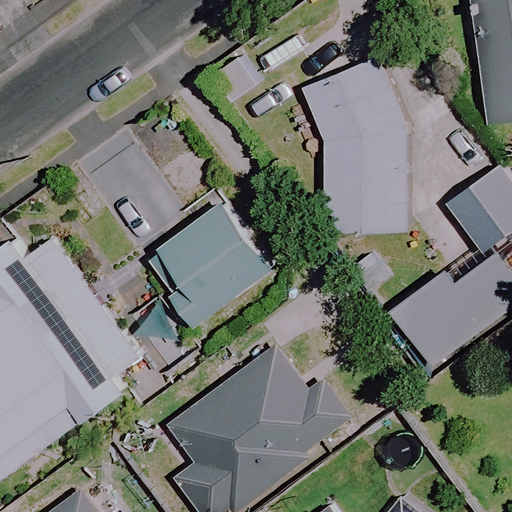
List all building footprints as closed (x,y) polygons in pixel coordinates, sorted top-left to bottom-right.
[(511,121),(511,0),(476,0),(494,124),(511,121)] [(394,102),(393,67),(341,69),(341,86),(327,86),(333,231),(416,228),(410,102),(394,102)] [(511,238),(511,223),(484,181),(451,203),(487,255),(511,238)] [(146,356),(59,237),(35,255),(23,238),(0,254),(0,476),(4,482),(131,388),(121,374),(146,356)] [(201,344),(185,324),(154,349),(169,369),(201,344)] [(313,391),(280,347),(177,425),(204,461),(180,478),(205,511),(240,511),(357,424),(325,381),(313,391)] [(139,511),(113,473),(55,511),(139,511)] [(334,511),(325,500),(308,511),(334,511)]
